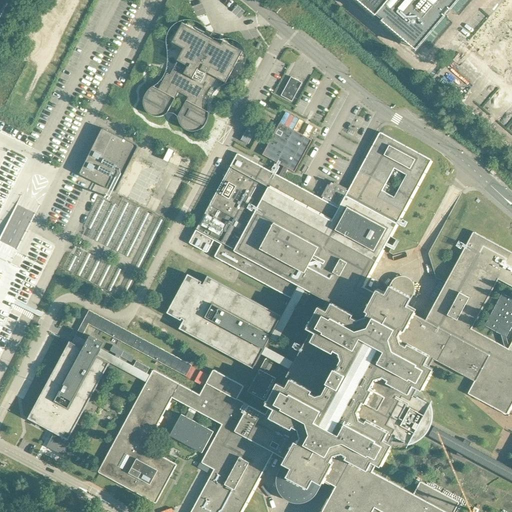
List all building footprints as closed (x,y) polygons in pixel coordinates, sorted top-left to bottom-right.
[(0,0),(0,18),(0,19),(9,0),(0,0)] [(357,0),(376,16),(377,15),(382,20),(381,21),(416,50),(446,15),(446,14),(451,8),(452,8),(458,0),(357,0)] [(217,42),(218,39),(220,36),(212,32),(209,38),(182,23),(172,42),(183,49),(177,60),(178,61),(170,75),(167,73),(159,89),(154,87),(153,86),(152,88),(149,90),(147,93),(145,95),(144,98),(144,101),(144,103),(144,105),(144,107),(145,109),(146,110),(147,112),(148,113),(150,114),(151,115),(153,116),(154,116),(156,116),(158,117),(160,116),(161,116),(163,115),(167,114),(167,113),(179,92),(189,97),(178,117),(178,118),(179,120),(179,121),(180,123),(181,124),(181,125),(182,126),(183,127),(184,128),(186,129),(187,130),(189,131),(190,131),(192,131),(194,131),(196,131),(198,131),(199,130),(201,129),(202,128),(204,126),(205,125),(206,123),(207,120),(208,119),(208,118),(209,116),(209,115),(209,112),(208,112),(203,109),(210,97),(207,95),(216,78),(226,83),(243,51),(223,41),(221,44),(217,42)] [(291,77),(281,96),(292,102),(302,83),(291,77)] [(70,342),(29,418),(29,419),(54,432),(68,439),(109,363),(110,364),(110,363),(124,370),(132,375),(146,382),(98,472),(116,482),(121,484),(156,504),(178,464),(146,447),(173,398),(191,408),(186,417),(182,414),(170,435),(202,453),(214,432),(192,420),(197,411),(222,424),(201,462),(214,469),(191,511),(241,511),(254,490),(274,453),(286,459),(284,463),(292,467),(287,476),(286,478),(286,481),(286,484),(287,486),(288,489),(290,491),(292,492),(297,494),(300,494),(303,493),(305,492),(308,490),(309,487),(314,479),(322,483),(324,480),(336,486),(339,488),(326,511),(325,511),(323,511),(321,511),(454,511),(460,502),(425,483),(420,481),(414,494),(386,479),(380,476),(373,472),(377,464),(386,447),(388,442),(392,435),(395,429),(383,423),(387,415),(391,418),(392,415),(393,415),(394,415),(395,415),(396,415),(397,414),(398,414),(398,413),(399,412),(399,411),(399,410),(399,409),(398,408),(398,407),(397,406),(398,404),(394,402),(398,394),(411,401),(413,396),(415,394),(418,388),(420,384),(429,366),(433,359),(472,379),(474,381),(468,394),(476,398),(507,415),(511,405),(511,252),(473,231),(449,276),(446,282),(445,283),(425,320),(414,314),(417,309),(408,305),(413,297),(390,284),(386,293),(377,288),(375,293),(363,287),(391,236),(394,231),(397,225),(432,160),(380,132),(359,170),(348,191),(346,190),(347,189),(338,184),(336,183),(336,184),(335,185),(329,187),(327,186),(322,196),(324,197),(323,199),(321,198),(288,181),(283,178),(287,172),(288,169),(295,172),(312,140),(307,137),(309,133),(313,126),(305,122),(294,116),(286,112),(280,122),(280,123),(272,138),(265,150),(263,155),(265,156),(276,162),(284,166),(279,176),(271,171),(263,167),(237,153),(224,179),(196,231),(189,243),(202,250),(207,253),(214,241),(221,244),(219,248),(214,257),(215,257),(241,271),(291,298),(304,305),(311,293),(326,301),(294,362),(265,347),(281,316),(208,276),(203,285),(201,284),(202,282),(189,274),(184,283),(182,281),(185,276),(173,270),(170,268),(163,265),(152,286),(173,298),(179,287),(181,288),(168,313),(171,315),(181,320),(182,318),(185,319),(180,328),(253,368),(253,369),(261,354),(267,357),(266,359),(248,391),(265,400),(276,378),(264,372),(266,369),(269,371),(273,364),(269,362),(270,361),(271,361),(272,359),(290,369),(282,385),(270,407),(266,414),(238,399),(244,386),(214,369),(200,395),(153,369),(149,377),(146,375),(150,368),(137,361),(133,368),(100,350),(104,343),(90,336),(86,343),(79,339),(77,341),(76,344),(72,342),(70,341),(69,342),(70,342)] [(242,139),(241,140),(248,144),(249,142),(255,131),(256,130),(252,127),(249,126),(242,139)] [(102,129),(80,173),(80,174),(80,175),(81,175),(89,179),(99,184),(114,191),(114,192),(115,192),(115,191),(116,191),(138,147),(138,146),(137,145),(104,129),(103,128),(103,129),(102,129)] [(0,216),(27,160),(7,151),(0,166),(0,216)] [(203,204),(220,172),(214,169),(197,201),(203,204)] [(147,255),(159,223),(150,220),(138,252),(147,255)] [(100,260),(101,258),(73,244),(65,260),(97,276),(99,272),(105,275),(102,281),(109,284),(117,268),(100,260)] [(0,333),(17,300),(31,271),(13,261),(7,259),(0,255),(0,333)] [(119,279),(118,288),(127,290),(128,281),(119,279)] [(411,401),(398,394),(394,402),(398,404),(397,406),(398,407),(398,408),(399,409),(399,410),(399,411),(399,412),(398,413),(398,414),(397,414),(396,415),(395,415),(394,415),(393,415),(392,415),(391,418),(387,415),(383,423),(395,429),(392,435),(409,444),(412,443),(414,442),(416,441),(418,440),(420,438),(422,437),(423,437),(424,435),(425,434),(442,443),(458,451),(457,454),(463,458),(465,455),(468,456),(503,475),(511,480),(511,511),(511,468),(469,445),(471,442),(465,439),(463,442),(431,425),(430,425),(430,424),(431,422),(431,420),(432,420),(432,417),(432,415),(432,412),(432,410),(431,407),(430,405),(431,404),(430,404),(429,404),(413,396),(411,401)] [(51,438),(47,446),(64,454),(70,441),(68,439),(54,432),(51,438)]
